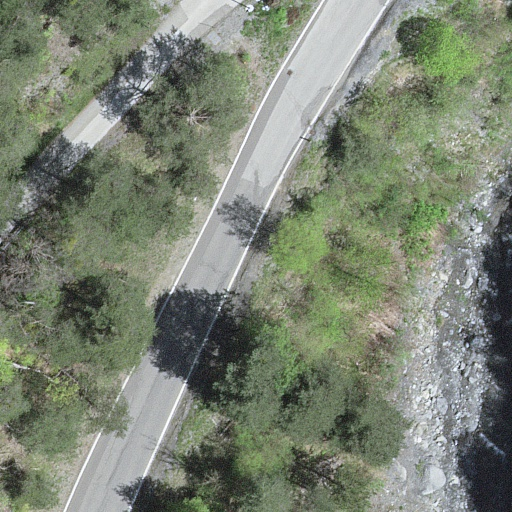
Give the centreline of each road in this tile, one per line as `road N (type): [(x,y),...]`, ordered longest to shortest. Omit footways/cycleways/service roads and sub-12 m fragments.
road 1 (residential): [(99,511),(239,207),(357,0)]
road 2 (residential): [(208,0),(0,222)]
